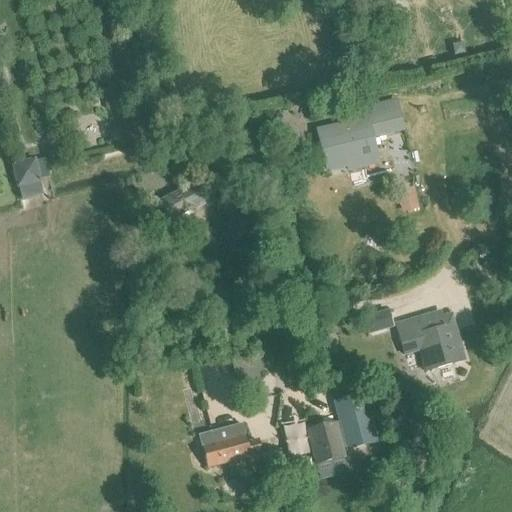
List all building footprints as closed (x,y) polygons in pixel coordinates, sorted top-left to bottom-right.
[(462,47),(452,49),(454,59),(464,57),(462,47)] [(350,169),(376,163),(369,138),(401,130),(395,103),(338,116),(341,127),(322,131),(326,149),(322,150),(326,169),(349,164),(350,169)] [(41,179),(47,178),(42,157),(12,163),(21,199),(44,194),(41,179)] [(224,166),(219,167),(217,161),(201,167),(206,180),(211,178),(213,184),(228,180),(224,166)] [(190,186),(155,204),(167,225),(201,207),(190,186)] [(417,212),(411,189),(395,193),(401,216),(417,212)] [(451,315),(443,317),(441,312),(393,326),(404,359),(418,355),(424,375),(466,363),(451,315)] [(234,379),(258,375),(255,359),(231,363),(234,379)] [(351,388),(331,393),(340,427),(369,420),(363,397),(354,399),(351,388)] [(258,441),(247,444),(242,426),(225,430),(210,434),(198,438),(207,471),(250,460),(253,471),(269,467),(271,476),(282,473),(276,453),(262,457),(258,441)] [(341,452),(334,427),(307,434),(314,459),(316,468),(343,461),(341,452)]
